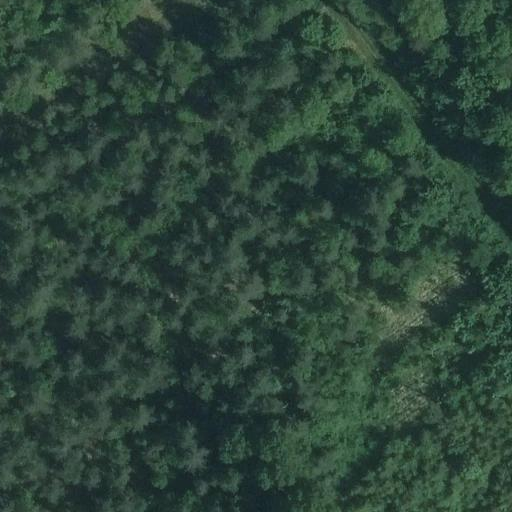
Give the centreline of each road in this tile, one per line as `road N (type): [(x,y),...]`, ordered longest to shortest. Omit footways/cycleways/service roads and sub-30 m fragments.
road 1 (track): [(347,0),(511,224)]
road 2 (track): [(0,130),(188,0)]
